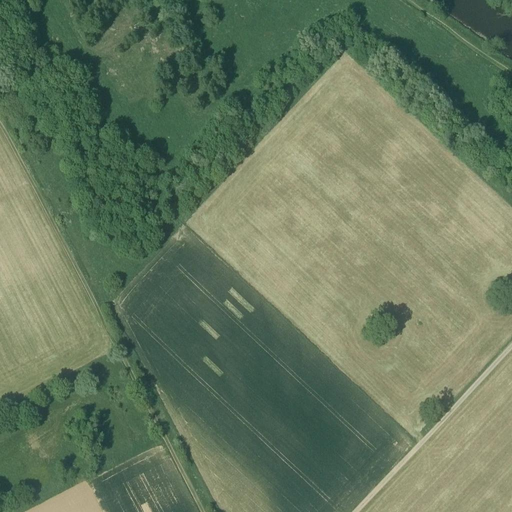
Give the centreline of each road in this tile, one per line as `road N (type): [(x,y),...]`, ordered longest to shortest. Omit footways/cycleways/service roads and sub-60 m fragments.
road 1 (track): [(0,124),(201,511)]
road 2 (track): [(371,511),(511,362)]
road 3 (track): [(404,0),(511,74)]
